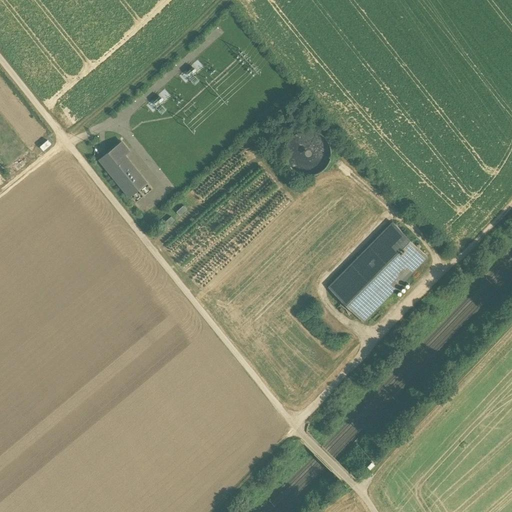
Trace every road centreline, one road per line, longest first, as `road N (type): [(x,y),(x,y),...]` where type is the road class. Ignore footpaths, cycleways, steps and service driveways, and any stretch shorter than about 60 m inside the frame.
road 1 (track): [(296,428),(0,60)]
road 2 (track): [(221,0),(0,195)]
road 3 (track): [(357,489),(511,328)]
